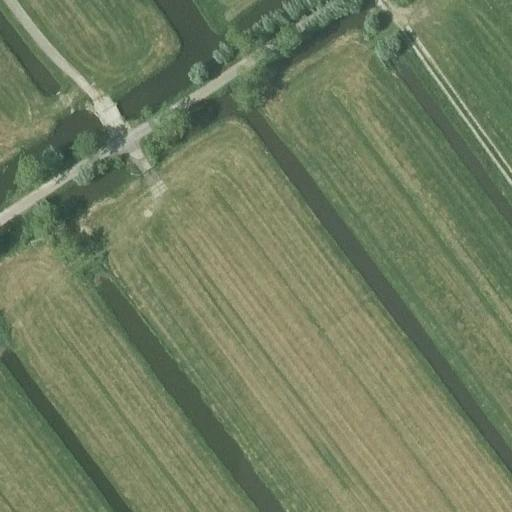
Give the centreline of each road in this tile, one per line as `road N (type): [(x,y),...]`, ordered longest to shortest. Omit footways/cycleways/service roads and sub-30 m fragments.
road 1 (track): [(0,223),(346,0)]
road 2 (track): [(123,142),(151,178),(151,211),(0,324)]
road 3 (track): [(511,179),(378,0)]
road 4 (track): [(123,142),(8,0)]
